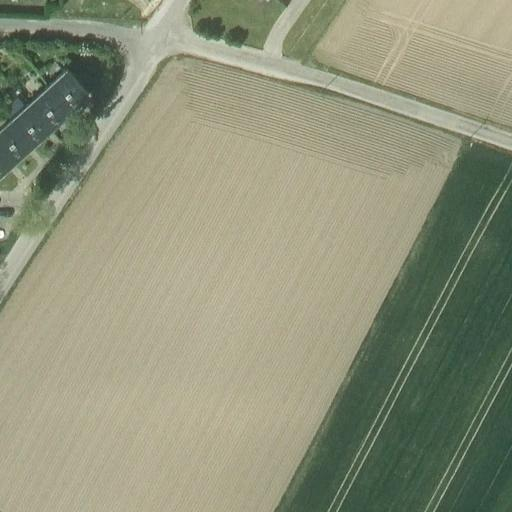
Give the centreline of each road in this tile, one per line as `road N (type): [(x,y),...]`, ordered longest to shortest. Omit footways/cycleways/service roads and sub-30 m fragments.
road 1 (residential): [(511,143),(264,59),(161,38)]
road 2 (residential): [(161,38),(0,281)]
